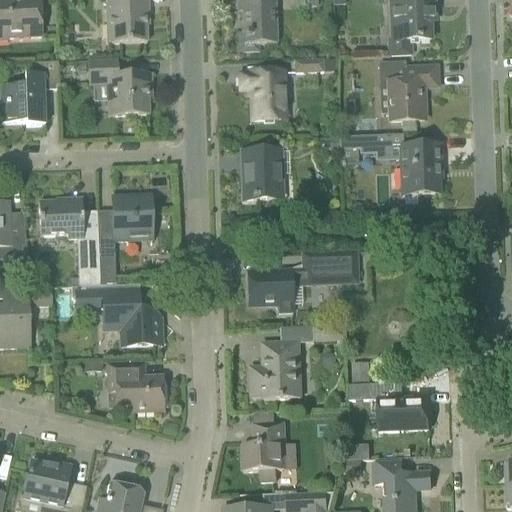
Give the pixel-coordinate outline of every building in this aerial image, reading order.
[(40,40),(38,0),(20,0),(20,3),(13,3),(13,1),(0,1),(0,43),(6,43),(6,41),(40,40)] [(105,2),(107,46),(146,45),(145,17),(148,17),(147,0),(105,2)] [(236,36),(236,55),(259,54),(259,48),(275,47),(273,0),(236,0),(237,14),(244,14),(245,35),(236,36)] [(292,0),(293,10),(318,9),(317,0),(292,0)] [(433,10),(432,0),(387,0),(390,42),(386,42),(387,58),(410,56),(409,43),(430,42),(428,10),(433,10)] [(151,91),(150,77),(117,78),(117,62),(88,63),(89,88),(107,88),(108,119),(148,117),(147,91),(151,91)] [(322,62),(292,63),(293,76),(322,75),(322,62)] [(387,86),(388,124),(424,123),(422,90),(436,90),(436,70),(404,71),(404,64),(377,65),(378,87),(387,86)] [(0,124),(0,126),(25,125),(25,129),(44,128),(42,93),(58,92),(57,65),(31,66),(31,79),(23,79),(24,87),(0,88),(0,124)] [(250,93),(251,123),(284,122),(282,76),(239,77),(240,93),(250,93)] [(384,139),(338,140),(338,153),(357,153),(358,152),(359,158),(375,158),(375,165),(401,164),(400,149),(392,149),(392,139),(384,139)] [(439,148),(400,149),(401,164),(402,198),(434,197),(433,172),(440,172),(439,148)] [(243,185),(244,203),(280,202),(279,154),(242,155),(243,173),(244,173),(245,185),(243,185)] [(112,234),(96,235),(97,269),(114,268),(113,246),(151,244),(149,199),(111,200),(112,234)] [(65,204),(38,205),(39,240),(66,238),(67,243),(76,242),(78,281),(78,289),(97,289),(98,289),(97,269),(96,235),(82,236),(81,201),(65,202),(65,204)] [(24,240),(10,240),(9,204),(0,204),(0,262),(25,262),(24,240)] [(376,231),(387,231),(387,220),(376,220),(376,231)] [(292,316),(291,290),(355,287),(354,257),(304,259),(304,273),(246,275),(248,309),(277,308),(278,316),(292,316)] [(78,289),(70,290),(70,301),(75,305),(98,305),(97,289),(78,289)] [(0,309),(0,351),(30,350),(28,310),(50,309),(49,292),(0,294),(1,309),(0,309)] [(124,346),(125,349),(155,347),(155,345),(160,345),(159,320),(149,311),(139,311),(139,302),(103,303),(104,313),(102,313),(102,323),(104,323),(104,333),(119,332),(119,346),(124,346)] [(314,344),(347,342),(346,328),(313,330),(314,344)] [(264,399),(264,403),(299,401),(297,345),(267,347),(268,370),(250,371),(251,399),(264,399)] [(161,379),(143,380),(143,367),(106,368),(107,396),(114,396),(114,409),(131,408),(131,416),(163,414),(161,379)] [(428,434),(427,400),(402,401),(401,386),(369,387),(370,403),(377,402),(379,435),(428,434)] [(364,387),(347,388),(348,399),(365,398),(364,387)] [(276,484),(276,473),(282,473),(281,447),(283,446),(283,426),(252,428),(253,447),(241,448),(243,475),(259,474),(260,485),(276,484)] [(80,511),(86,489),(66,485),(70,468),(63,467),(62,470),(30,463),(22,502),(52,509),(50,511),(80,511)] [(383,488),(383,511),(414,511),(414,502),(412,502),(412,493),(430,492),(429,476),(401,477),(401,465),(372,466),(373,489),(383,488)] [(140,511),(143,497),(142,495),(141,497),(138,494),(139,493),(131,486),(128,490),(108,485),(105,503),(98,501),(95,511),(140,511)] [(333,511),(335,496),(287,498),(287,511),(333,511)]
